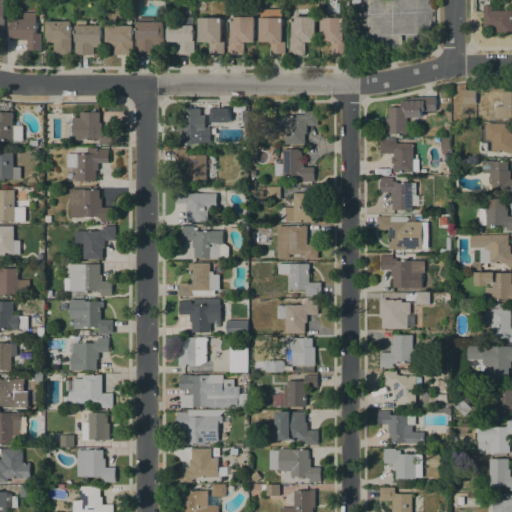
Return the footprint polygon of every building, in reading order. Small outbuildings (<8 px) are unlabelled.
[(351,0),(364,0),(364,1),(364,18),(352,18),(352,14),(352,1),(351,2),(351,0)] [(319,11),(318,1),(326,1),(327,11),(319,11)] [(483,5),(492,5),(492,10),(511,10),(511,32),(491,32),(491,30),(484,30),(483,5)] [(260,17),(261,17),(261,9),(282,9),(282,38),(286,38),(286,53),(271,53),(271,42),(260,42),(260,17)] [(41,50),(27,50),(27,40),(20,40),(20,38),(10,38),(10,19),(24,19),(24,13),(36,12),(36,33),(41,33),(41,50)] [(344,17),(344,38),(346,38),(346,53),(332,53),(332,41),(321,41),(321,17),(330,17),(330,15),(335,15),(335,17),(344,17)] [(255,42),(244,42),(244,55),(229,54),(229,37),(231,37),(232,16),(255,16),(255,42)] [(316,42),(305,42),(305,54),(290,54),(290,37),(293,37),(293,16),(316,16),(316,42)] [(168,25),(177,25),(177,20),(184,20),(184,17),(193,17),(193,41),(194,41),(195,54),(179,54),(176,54),(175,47),(168,47),(168,39),(167,39),(167,28),(168,28),(168,25)] [(222,17),(222,38),(224,38),(224,53),(210,53),(210,42),(199,42),(199,17),(222,17)] [(77,25),(77,20),(86,20),(86,25),(101,26),(101,47),(94,47),(94,54),(75,54),(76,25),(77,25)] [(54,42),(47,42),(46,21),(71,21),(72,54),(54,54),(54,42)] [(164,22),(164,44),(156,44),(156,55),(136,55),(136,22),(138,22),(164,22)] [(133,25),(133,54),(114,54),(114,47),(106,47),(106,25),(133,25)] [(475,89),(475,104),(464,104),(464,89),(475,89)] [(511,118),(495,118),(495,106),(503,106),(503,91),(511,91),(511,118)] [(386,117),(389,117),(389,107),(403,107),(402,100),(410,100),(410,97),(436,96),(436,110),(422,111),(422,117),(408,117),(408,133),(387,134),(386,117)] [(183,108),(200,108),(201,115),(205,115),(205,128),(211,128),(211,144),(181,144),(181,116),(183,116),(183,108)] [(218,108),(229,108),(230,123),(218,123),(218,110),(218,108)] [(285,141),(284,141),(283,117),(285,117),(285,116),(302,115),(302,114),(305,114),(305,111),(318,110),(318,125),(307,125),(307,133),(305,133),(305,144),(285,144),(285,141)] [(110,144),(101,144),(101,143),(99,143),(99,140),(96,140),(96,138),(83,139),(83,140),(73,140),(73,138),(70,138),(70,127),(73,127),(73,117),(82,117),(82,112),(99,111),(99,122),(101,122),(101,129),(110,129),(110,144)] [(0,112),(13,112),(13,125),(23,125),(23,141),(14,141),(14,140),(0,140),(0,112)] [(511,123),(511,134),(511,156),(511,153),(507,153),(507,151),(492,151),(492,139),(486,139),(486,123),(511,123)] [(441,138),(441,136),(444,136),(444,130),(450,130),(450,138),(441,138)] [(383,139),(396,138),(396,143),(413,143),(413,172),(394,172),(394,153),(383,153),(383,139)] [(450,150),(441,150),(441,138),(450,138),(450,150)] [(67,154),(88,153),(88,148),(98,148),(98,149),(109,148),(109,162),(98,163),(99,170),(96,170),(97,180),(75,181),(74,174),(77,174),(77,167),(67,167),(67,161),(67,154)] [(207,180),(188,181),(188,161),(176,161),(176,148),(189,148),(189,155),(206,155),(207,180)] [(302,149),(302,159),(304,159),(304,167),(314,167),(314,181),(303,181),(303,176),(283,176),(283,174),(275,174),(275,164),(283,164),(283,149),(302,149)] [(14,167),(21,167),(21,174),(14,175),(14,179),(0,179),(0,152),(13,152),(14,167)] [(511,193),(491,193),(491,182),(489,182),(489,176),(490,176),(490,173),(483,173),(483,161),(508,161),(508,170),(511,170),(511,179),(511,193)] [(391,199),(391,192),(381,192),(381,177),(393,177),(393,181),(397,181),(397,183),(416,183),(416,195),(419,195),(419,205),(413,205),(413,207),(412,207),(412,210),(393,210),(393,199),(391,199)] [(267,188),(267,186),(280,186),(280,188),(280,199),(267,199),(267,188)] [(175,188),(189,189),(189,192),(191,192),(191,193),(217,193),(217,208),(209,208),(209,211),(208,211),(208,222),(188,222),(188,211),(186,211),(186,203),(175,203),(175,188)] [(0,189),(15,189),(15,192),(25,192),(26,200),(30,200),(30,209),(26,209),(26,221),(14,222),(14,221),(0,221),(0,189)] [(71,217),(71,208),(70,208),(70,189),(100,189),(100,198),(102,198),(102,207),(112,208),(112,221),(101,221),(101,218),(98,218),(98,217),(84,217),(81,217),(81,221),(77,222),(75,222),(71,221),(71,217)] [(293,193),(315,193),(315,221),(314,221),(314,223),(310,223),(310,221),(281,221),(281,207),(293,207),(293,193)] [(479,208),(486,208),(486,198),(505,198),(505,209),(507,209),(507,216),(511,216),(511,230),(506,230),(506,227),(502,227),(502,225),(479,225),(479,208)] [(389,248),(389,229),(377,229),(377,216),(393,216),(393,221),(422,221),(422,248),(409,248),(389,248)] [(307,226),(307,244),(318,244),(318,259),(304,259),(304,253),(290,253),(290,257),(277,257),(278,225),(307,226)] [(0,226),(14,226),(14,240),(20,240),(20,256),(13,256),(13,254),(0,254),(0,226)] [(83,259),(83,244),(74,244),(75,230),(100,231),(100,229),(103,229),(103,226),(116,226),(116,240),(105,240),(105,248),(103,248),(103,259),(83,259)] [(225,258),(194,258),(194,247),(192,247),(192,240),(182,240),(182,226),(194,226),(194,227),(197,227),(197,231),(211,231),(223,231),(223,243),(225,243),(229,247),(229,256),(228,257),(225,258)] [(508,235),(509,245),(511,245),(511,253),(511,267),(509,267),(509,264),(505,264),(505,263),(481,263),(481,270),(472,270),(472,261),(480,261),(480,247),(470,247),(470,235),(508,235)] [(249,260),(249,252),(261,252),(261,260),(249,260)] [(393,287),(393,276),(391,276),(391,269),(381,269),(381,255),(405,255),(405,260),(420,260),(420,273),(412,273),(413,287),(393,287)] [(210,263),(210,271),(213,271),(213,275),(219,275),(219,290),(215,290),(215,295),(193,295),(193,296),(178,296),(178,283),(190,283),(190,271),(188,271),(188,263),(210,263)] [(309,263),(309,282),(321,282),(321,296),(307,296),(307,290),(305,290),(305,289),(289,289),(289,274),(278,274),(278,263),(309,263)] [(100,264),(100,275),(102,274),(102,281),(112,281),(112,296),(100,296),(100,292),(97,292),(97,291),(84,291),(84,298),(72,298),(71,291),(70,291),(70,290),(64,290),(64,278),(70,278),(70,264),(100,264)] [(29,296),(0,296),(0,269),(18,269),(18,280),(29,280),(29,296)] [(511,273),(511,283),(511,301),(508,301),(508,299),(485,300),(485,287),(492,287),(492,282),(488,282),(488,285),(475,285),(475,271),(494,271),(494,273),(511,273)] [(429,293),(434,293),(434,303),(430,303),(430,304),(416,304),(416,291),(429,291),(429,293)] [(410,302),(410,314),(414,314),(414,325),(408,325),(408,328),(382,328),(382,318),(378,318),(378,299),(382,299),(382,298),(385,298),(385,299),(402,299),(402,302),(410,302)] [(218,299),(218,304),(221,304),(221,323),(210,323),(210,332),(192,332),(192,322),(190,322),(190,315),(179,315),(179,300),(191,300),(191,303),(194,303),(194,299),(218,299)] [(248,313),(241,313),(241,306),(235,306),(235,299),(248,299),(248,313)] [(104,301),(104,308),(101,308),(101,320),(113,320),(113,333),(98,333),(98,328),(97,328),(97,327),(94,327),(94,329),(91,329),(91,327),(83,327),(83,328),(74,328),(74,319),(70,319),(70,300),(86,300),(86,301),(104,301)] [(286,333),(286,318),(277,318),(277,305),(285,305),(285,304),(302,304),(302,303),(305,303),(305,300),(318,300),(318,314),(307,314),(307,322),(305,322),(305,333),(286,333)] [(0,301),(13,301),(13,314),(19,314),(19,316),(28,316),(28,328),(19,328),(19,329),(0,329),(0,301)] [(511,309),(511,327),(511,342),(508,342),(508,337),(491,337),(491,325),(484,325),(484,310),(491,310),(491,309),(511,309)] [(247,320),(248,335),(227,335),(227,320),(247,320)] [(413,335),(413,349),(416,349),(416,361),(397,361),(398,363),(393,363),(393,367),(381,367),(381,352),(391,352),(391,345),(393,345),(393,335),(413,335)] [(72,343),(94,343),(94,341),(97,341),(97,337),(109,337),(109,352),(99,352),(99,359),(97,359),(97,370),(70,370),(70,354),(72,354),(72,343)] [(198,366),(179,366),(179,337),(207,337),(207,362),(198,366)] [(315,365),(292,366),(292,361),(287,361),(287,338),(313,338),(313,347),(315,347),(315,365)] [(17,356),(11,356),(11,370),(0,370),(0,343),(17,343),(17,356)] [(511,346),(511,361),(511,368),(508,368),(508,379),(489,379),(489,364),(484,364),(484,350),(509,350),(509,346),(511,346)] [(248,347),(248,372),(230,372),(230,347),(248,347)] [(265,360),(283,360),(283,372),(265,372),(265,360)] [(396,370),(397,374),(399,374),(399,375),(415,375),(415,376),(421,376),(422,389),(415,389),(416,403),(396,404),(396,393),(394,393),(394,385),(382,386),(382,371),(396,370)] [(43,374),(42,382),(34,382),(34,374),(43,374)] [(102,374),(102,393),(113,393),(113,407),(99,407),(99,403),(82,403),(82,393),(66,393),(66,379),(83,378),(82,374),(102,374)] [(208,407),(208,406),(191,406),(191,396),(189,396),(189,389),(179,389),(179,374),(191,374),(191,377),(195,377),(195,379),(223,379),(223,396),(238,396),(238,407),(208,407)] [(287,380),(304,380),(304,374),(317,374),(317,387),(305,387),(305,406),(287,406),(278,406),(278,392),(287,392),(287,380)] [(0,379),(24,379),(24,393),(17,393),(17,407),(0,407),(0,379)] [(471,406),(478,406),(478,397),(486,397),(486,384),(511,383),(511,412),(499,412),(499,411),(490,411),(490,406),(485,406),(485,419),(471,419),(471,410),(465,416),(453,404),(460,397),(471,408),(471,406)] [(377,410),(389,409),(389,414),(415,414),(415,425),(413,425),(413,432),(424,431),(424,443),(406,443),(406,442),(391,442),(391,433),(388,433),(388,424),(378,424),(377,410)] [(220,415),(220,416),(222,416),(222,423),(218,423),(218,440),(208,441),(208,442),(205,442),(205,444),(189,444),(189,435),(186,435),(186,426),(177,426),(177,412),(188,412),(188,411),(224,411),(220,415)] [(318,444),(305,444),(305,440),(276,440),(275,411),(304,411),(304,422),(307,422),(307,430),(318,430),(318,444)] [(107,412),(107,423),(109,423),(109,439),(92,439),(92,440),(82,440),(82,422),(88,422),(88,412),(107,412)] [(0,418),(26,418),(26,435),(12,435),(12,444),(0,444),(0,418)] [(511,420),(511,434),(509,434),(510,452),(485,453),(485,449),(478,449),(478,427),(507,426),(507,421),(511,420)] [(74,446),(60,446),(60,435),(74,435),(74,446)] [(211,448),(211,458),(218,458),(218,477),(194,477),(194,479),(192,479),(192,482),(178,482),(178,467),(189,467),(189,459),(191,459),(191,448),(211,448)] [(320,482),(309,482),(309,476),(291,476),(291,470),(278,470),(278,469),(269,469),(269,450),(278,450),(278,448),(292,448),(292,449),(308,449),(308,458),(310,458),(310,467),(320,467),(320,482)] [(396,480),(396,470),(394,470),(394,463),(384,463),(384,449),(395,448),(395,450),(400,450),(400,454),(421,454),(422,477),(416,477),(416,480),(396,480)] [(22,449),(22,463),(30,463),(30,478),(7,478),(7,482),(0,482),(0,459),(2,459),(2,449),(22,449)] [(103,450),(103,458),(105,458),(105,467),(115,467),(115,482),(104,482),(104,478),(101,478),(101,477),(77,477),(77,450),(103,450)] [(511,490),(509,490),(509,487),(506,487),(506,486),(490,486),(490,459),(508,459),(508,469),(510,469),(510,476),(511,476),(511,490)] [(34,485),(34,496),(20,496),(20,485),(34,485)] [(226,496),(212,496),(212,485),(225,485),(226,496)] [(279,495),(265,495),(265,485),(279,485),(279,495)] [(73,511),(73,500),(81,500),(81,486),(100,486),(100,497),(102,497),(102,505),(113,505),(113,511),(73,511)] [(412,511),(392,511),(392,500),(380,500),(380,487),(395,487),(395,493),(412,493),(412,511)] [(315,508),(313,508),(313,511),(280,511),(280,507),(294,507),(294,490),(309,490),(309,489),(315,489),(315,508)] [(12,494),(12,496),(17,496),(17,507),(6,507),(6,511),(0,511),(0,491),(6,491),(12,494)] [(181,511),(181,508),(178,508),(178,491),(208,491),(208,505),(218,505),(218,511),(181,511)] [(492,511),(492,500),(509,499),(511,499),(511,495),(511,511),(492,511)]
